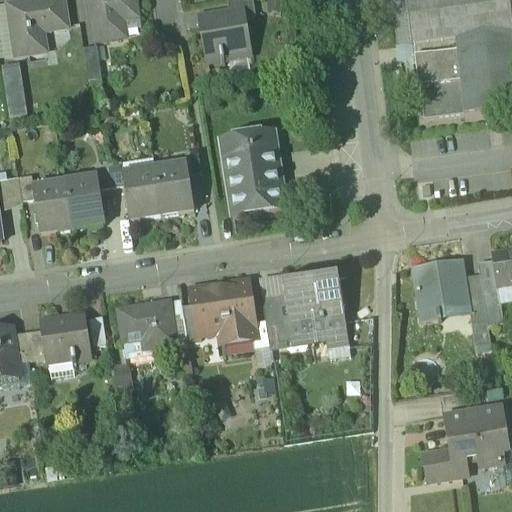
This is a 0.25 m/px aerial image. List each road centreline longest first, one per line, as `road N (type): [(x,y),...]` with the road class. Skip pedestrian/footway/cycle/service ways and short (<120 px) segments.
road 1 (residential): [(383,234),(0,291)]
road 2 (residential): [(383,234),(384,511)]
road 3 (residential): [(351,0),(383,234)]
road 4 (residential): [(511,214),(383,234)]
